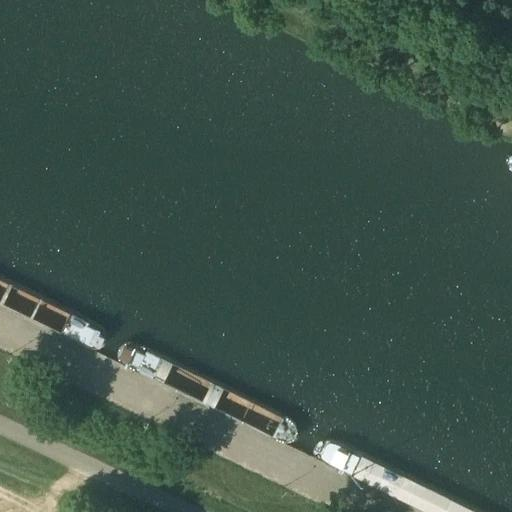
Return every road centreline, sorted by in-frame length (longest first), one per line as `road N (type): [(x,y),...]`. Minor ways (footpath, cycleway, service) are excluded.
road 1 (unclassified): [(511,89),(280,0)]
road 2 (unclassified): [(189,511),(0,420)]
